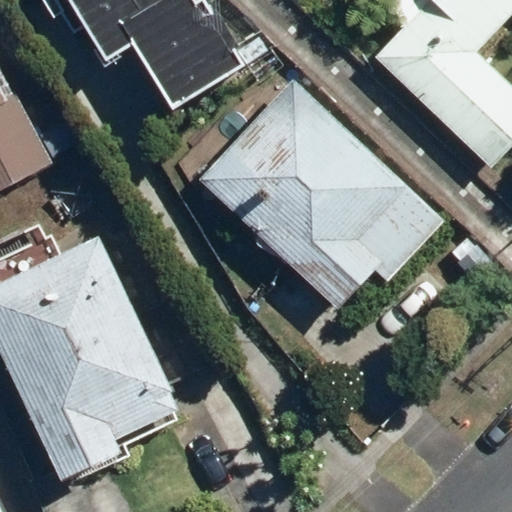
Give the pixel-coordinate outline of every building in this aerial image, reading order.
[(193,98),(260,57),(225,0),(93,0),(126,54),(156,36),(193,98)] [(511,72),(485,44),(511,17),(511,0),(395,0),(413,19),(383,47),(498,168),(511,154),(511,72)] [(0,193),(57,164),(0,55),(0,193)] [(293,82),(202,178),(339,308),(431,211),(293,82)] [(198,405),(122,234),(0,287),(0,300),(76,473),(141,444),(136,433),(198,405)]
